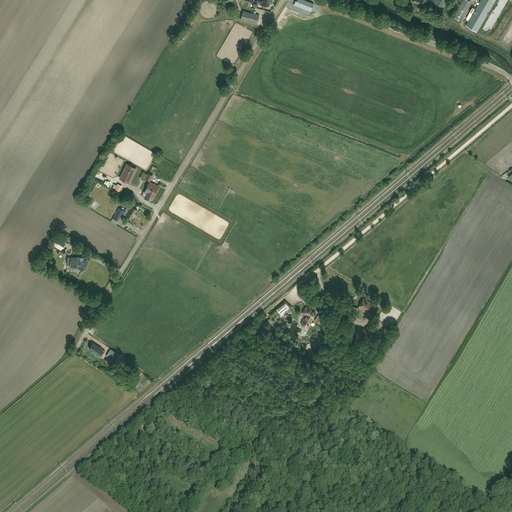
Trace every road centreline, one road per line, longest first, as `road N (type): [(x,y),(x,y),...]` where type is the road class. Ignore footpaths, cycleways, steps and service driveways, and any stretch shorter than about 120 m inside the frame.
road 1 (unclassified): [(80,343),(282,0)]
road 2 (unclassified): [(511,82),(483,62),(321,0)]
